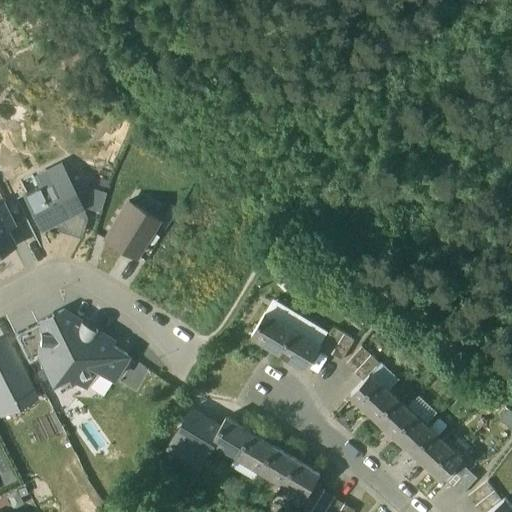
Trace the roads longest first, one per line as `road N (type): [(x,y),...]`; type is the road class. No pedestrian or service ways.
road 1 (residential): [(0,300),(71,276),(189,348)]
road 2 (residential): [(280,402),(413,511)]
